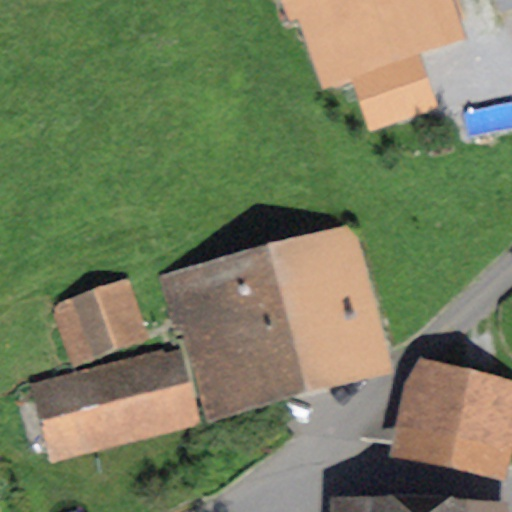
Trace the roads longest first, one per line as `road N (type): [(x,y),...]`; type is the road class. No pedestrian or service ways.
road 1 (residential): [(511,274),(313,454),(302,495)]
road 2 (residential): [(511,489),(374,480),(302,495)]
